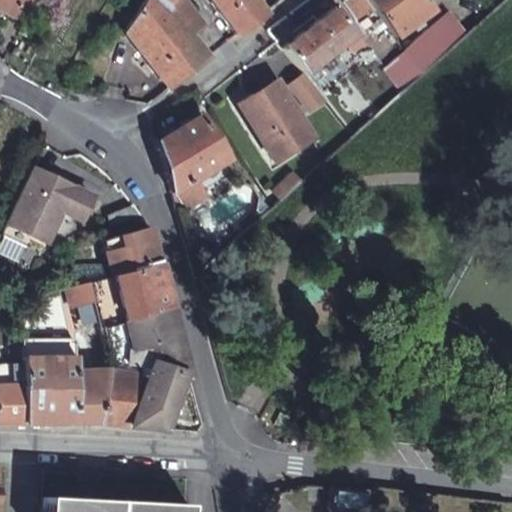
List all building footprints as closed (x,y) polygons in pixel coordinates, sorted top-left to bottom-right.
[(161,0),(141,0),(124,31),(167,86),(206,56),(185,27),(196,17),(181,0),(167,0),(165,4),(161,0)] [(161,0),(165,4),(167,0),(208,0),(234,34),(244,26),(264,10),(256,0),(161,0)] [(373,10),(365,0),(343,0),(359,20),(373,10)] [(421,0),(365,0),(373,10),(393,36),(411,22),(415,28),(421,23),(416,17),(428,9),(421,0)] [(282,47),(301,71),(303,70),(310,64),(351,32),(333,8),(316,20),(297,35),(282,47)] [(404,50),(419,71),(462,33),(446,11),(403,49),(404,50)] [(392,59),(408,81),(419,71),(404,50),(392,59)] [(335,53),(317,65),(325,77),(343,65),(335,53)] [(299,70),(282,84),(307,112),(323,98),(299,70)] [(274,80),(254,93),(265,97),(279,88),(274,80)] [(238,103),(257,133),(292,106),(291,104),(290,104),(279,88),(265,97),(254,93),(238,103)] [(292,106),(257,133),(274,160),(310,136),(292,106)] [(170,190),(193,176),(224,157),(198,115),(156,141),(159,152),(170,190)] [(32,168),(7,224),(34,237),(46,242),(60,211),(80,219),(92,195),(32,168)] [(170,190),(177,214),(205,196),(193,176),(170,190)] [(133,206),(105,210),(106,222),(135,219),(133,206)] [(34,237),(7,224),(2,234),(30,248),(34,237)] [(158,261),(148,227),(102,239),(112,274),(158,261)] [(171,308),(158,261),(112,274),(87,281),(92,300),(99,328),(108,326),(141,317),(171,308)] [(76,284),(65,287),(69,306),(92,300),(87,281),(86,280),(76,284)] [(178,337),(171,308),(141,317),(143,323),(130,327),(135,347),(148,345),(178,337)] [(108,326),(99,328),(101,343),(104,352),(112,352),(117,350),(108,326)] [(189,378),(178,337),(148,345),(150,361),(183,376),(189,378)] [(0,364),(0,422),(24,422),(21,385),(23,385),(20,342),(20,339),(6,339),(8,364),(0,364)] [(21,385),(24,422),(97,420),(107,369),(98,370),(74,369),(73,341),(20,342),(23,385),(21,385)] [(112,352),(114,366),(134,362),(132,348),(117,350),(112,352)] [(143,381),(126,424),(161,428),(171,403),(183,376),(150,361),(147,366),(144,377),(143,381)] [(107,369),(97,420),(126,424),(143,381),(137,379),(137,375),(107,369)] [(345,487),(327,485),(324,507),(359,511),(362,489),(345,487)] [(42,496),(41,511),(184,511),(185,503),(42,496)]
